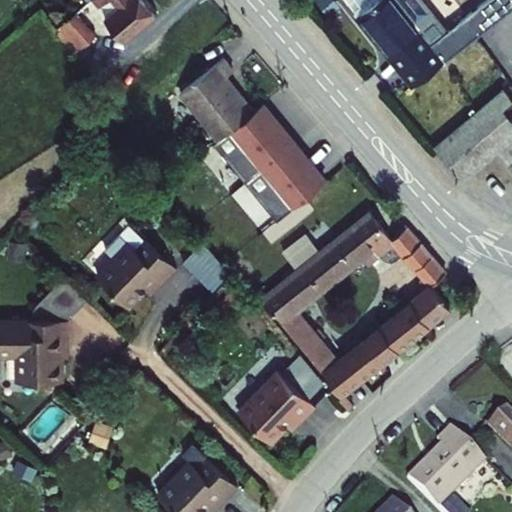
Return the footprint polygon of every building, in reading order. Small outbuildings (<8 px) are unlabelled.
[(162,6),(156,0),(89,0),(70,17),(91,40),(117,17),(131,33),(162,6)] [(358,0),(368,11),(381,0),(358,0)] [(442,41),(407,0),(381,0),(368,11),(404,53),(406,51),(416,62),(442,41)] [(70,17),(61,25),(81,48),(91,40),(70,17)] [(457,58),(442,41),(416,62),(413,65),(429,83),(457,58)] [(235,48),(194,84),(233,128),(266,99),(238,68),(246,61),(235,48)] [(511,95),(508,91),(447,138),(473,172),(508,144),(511,141),(511,95)] [(278,111),(267,98),(266,99),(233,128),(220,139),(231,152),(278,111)] [(300,136),(278,111),(231,152),(253,177),(300,136)] [(311,148),(300,136),(253,177),(264,189),(311,148)] [(333,173),(311,148),(264,189),(286,214),(333,173)] [(397,228),(380,207),(330,247),(307,266),(272,294),(348,388),(457,299),(440,280),(344,358),(302,305),(397,228)] [(414,222),(401,234),(438,277),(451,266),(414,222)] [(293,247),(307,266),(330,247),(316,229),(293,247)] [(138,239),(105,272),(137,304),(159,282),(164,287),(185,264),(156,236),(146,247),(138,239)] [(75,275),(37,314),(77,317),(97,296),(75,275)] [(24,349),(23,376),(67,377),(69,347),(76,348),(77,317),(37,314),(5,313),(0,318),(0,327),(0,343),(4,349),(24,349)] [(290,370),(249,411),(281,442),(303,420),(308,425),(327,406),(290,370)] [(511,401),(506,395),(489,412),(511,435),(511,401)] [(445,430),(411,463),(440,493),(488,447),(454,412),(441,425),(445,430)] [(195,455),(163,489),(186,511),(202,511),(216,498),(221,503),(243,481),(214,453),(204,463),(195,455)] [(396,479),(362,511),(425,511),(427,510),(396,479)]
